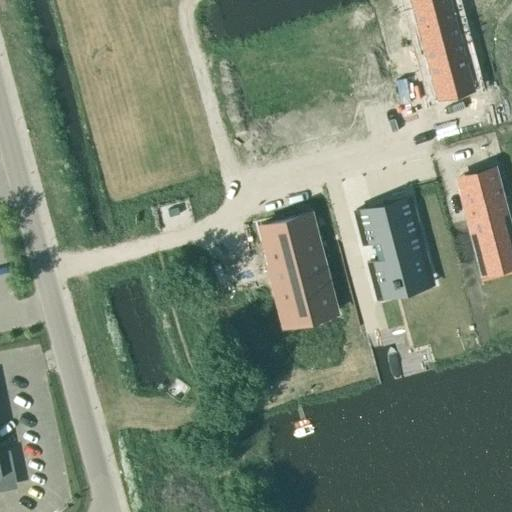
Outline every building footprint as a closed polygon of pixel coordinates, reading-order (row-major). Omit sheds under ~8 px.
[(452,0),(439,0),(418,5),(427,43),(423,44),(437,101),(476,91),(452,0)] [(492,167),(463,175),(469,221),(481,267),(510,260),(504,213),(492,167)] [(412,210),(359,223),(368,257),(375,255),(380,271),(372,273),(378,298),(425,287),(420,266),(426,265),(412,210)] [(311,223),(264,235),(284,313),(295,310),(301,332),(336,323),(311,223)] [(0,490),(16,487),(8,450),(0,451),(0,490)]
